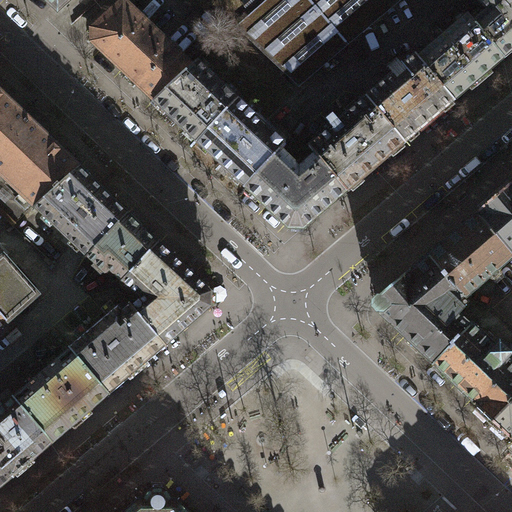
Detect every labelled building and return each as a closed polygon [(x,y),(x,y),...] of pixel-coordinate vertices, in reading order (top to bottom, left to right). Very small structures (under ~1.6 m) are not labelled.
[(47,0),(58,10),(69,0),(47,0)] [(266,0),(201,0),(206,6),(212,0),(216,0),(238,25),(266,0)] [(266,0),(238,25),(300,83),(397,0),(266,0)] [(505,58),(511,51),(511,0),(477,0),(487,11),(474,22),(505,58)] [(193,67),(124,1),(92,30),(92,42),(155,101),(193,67)] [(419,57),(455,100),(480,79),(505,58),(474,22),(468,15),(419,57)] [(455,100),(419,57),(417,55),(402,68),(397,62),(390,68),(395,74),(381,86),(374,91),(367,97),(405,142),(412,136),(419,130),(455,100)] [(198,142),(238,99),(199,62),(193,67),(155,101),(198,142)] [(0,150),(29,120),(0,93),(0,150)] [(405,142),(367,97),(338,122),(332,115),(324,121),(331,128),(310,146),(317,154),(348,191),(377,166),(405,142)] [(245,187),(280,149),(286,144),(238,99),(198,142),(245,187)] [(78,168),(29,120),(0,150),(0,172),(35,206),(78,168)] [(289,228),(304,228),(326,209),(348,191),(317,154),(300,168),(280,149),(245,187),(289,228)] [(81,250),(88,256),(127,214),(121,208),(114,202),(111,199),(78,168),(35,206),(74,244),(81,250)] [(511,182),(508,186),(503,190),(495,197),(477,212),(479,214),(511,252),(511,182)] [(122,282),(123,280),(158,244),(127,214),(88,256),(107,274),(110,270),(122,282)] [(511,258),(511,252),(479,214),(474,217),(429,256),(464,296),(466,298),(511,258)] [(211,307),(211,292),(159,243),(158,244),(123,280),(142,298),(132,307),(164,344),(166,346),(211,307)] [(464,296),(429,256),(380,297),(379,296),(373,300),(373,306),(378,312),(379,311),(405,336),(434,363),(471,326),(459,315),(464,310),(457,303),(464,296)] [(4,257),(0,260),(0,312),(7,321),(38,295),(4,257)] [(108,392),(164,344),(132,307),(131,305),(122,312),(118,307),(70,348),(71,349),(108,392)] [(471,326),(434,363),(493,420),(511,400),(511,360),(509,357),(511,353),(511,350),(501,340),(496,345),(473,323),(471,326)] [(71,349),(14,397),(52,441),(109,393),(108,392),(71,349)] [(0,485),(52,441),(14,397),(0,409),(0,485)] [(511,400),(493,420),(511,437),(511,400)] [(144,498),(140,498),(123,511),(189,511),(176,499),(172,499),(170,494),(167,491),(163,488),(158,487),(153,488),(149,490),(146,494),(144,498)]
